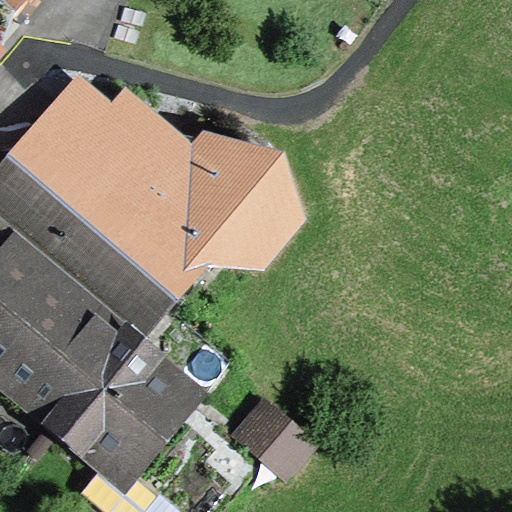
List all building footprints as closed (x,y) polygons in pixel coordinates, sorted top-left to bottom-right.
[(258,264),(293,222),(276,168),(207,147),(191,166),(148,128),(129,124),(105,151),(57,110),(0,176),(0,197),(146,324),(213,247),(210,244),(220,232),(258,264)] [(0,250),(19,230),(0,212),(0,250)] [(0,268),(0,368),(119,468),(180,397),(42,278),(12,254),(0,268)] [(288,472),(308,450),(263,409),(243,432),(288,472)] [(169,511),(157,500),(145,511),(169,511)]
